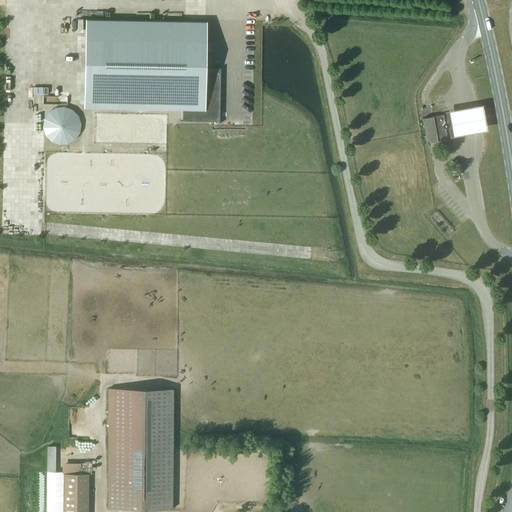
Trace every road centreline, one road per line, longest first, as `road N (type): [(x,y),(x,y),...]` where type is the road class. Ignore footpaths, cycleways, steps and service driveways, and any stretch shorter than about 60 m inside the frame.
road 1 (track): [(326,255),(26,226),(32,0)]
road 2 (track): [(0,2),(234,8)]
road 3 (primary): [(511,168),(478,0)]
